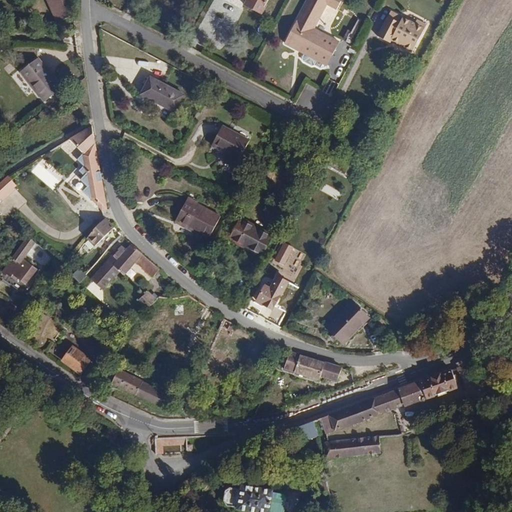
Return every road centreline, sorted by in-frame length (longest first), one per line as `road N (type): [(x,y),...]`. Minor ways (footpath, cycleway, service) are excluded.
road 1 (residential): [(428,365),(405,354),(349,360),(287,340),(208,298),(136,238),(114,204),(84,8)]
road 2 (residential): [(84,8),(293,114),(317,110)]
road 3 (secondary): [(428,365),(261,424)]
road 4 (secondary): [(134,420),(0,335)]
road 5 (secondary): [(261,424),(161,428),(134,420)]
